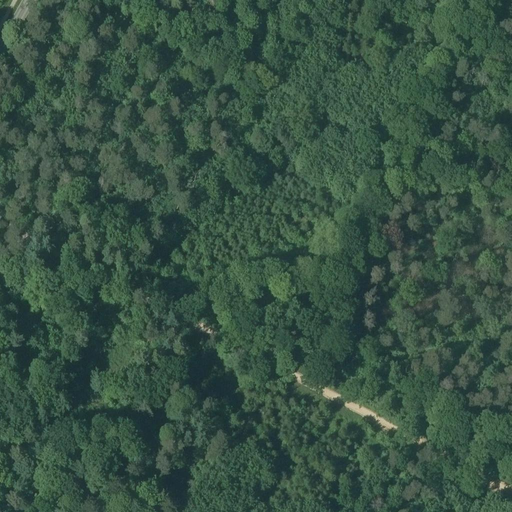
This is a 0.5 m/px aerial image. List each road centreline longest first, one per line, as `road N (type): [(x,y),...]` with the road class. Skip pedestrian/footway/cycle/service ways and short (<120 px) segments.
road 1 (track): [(106,279),(511,497)]
road 2 (track): [(345,123),(59,0)]
road 3 (track): [(106,279),(0,474)]
road 4 (track): [(511,171),(426,183),(411,177),(404,159)]
